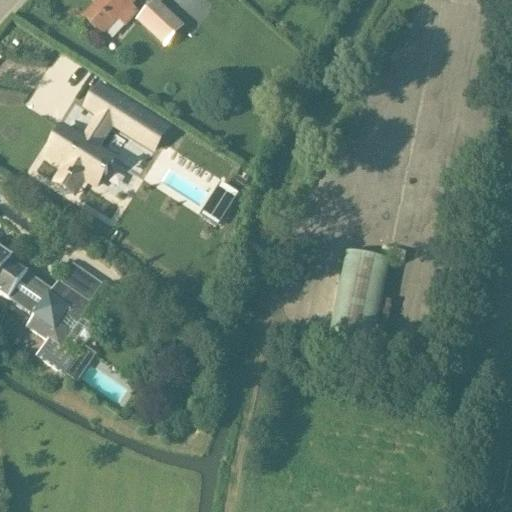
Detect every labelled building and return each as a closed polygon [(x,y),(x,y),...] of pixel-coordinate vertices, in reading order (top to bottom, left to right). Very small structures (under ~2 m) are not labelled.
[(137,15),(130,9),(137,3),(134,0),(97,0),(95,3),(98,5),(83,21),(103,39),(118,23),(124,29),(137,15)] [(156,3),(136,23),(165,50),(184,30),(156,3)] [(64,125),(47,150),(64,164),(59,175),(76,185),(83,180),(95,192),(118,164),(106,154),(124,128),(156,150),(170,130),(103,86),(90,106),(103,116),(83,140),(64,125)] [(230,211),(240,196),(223,185),(213,200),(230,211)] [(47,345),(36,360),(64,379),(76,363),(62,353),(92,309),(59,286),(53,294),(26,277),(10,266),(13,261),(0,252),(0,297),(8,304),(33,320),(25,330),(47,345)] [(348,256),(331,352),(374,359),(391,263),(348,256)] [(196,304),(211,313),(217,303),(203,294),(196,304)]
